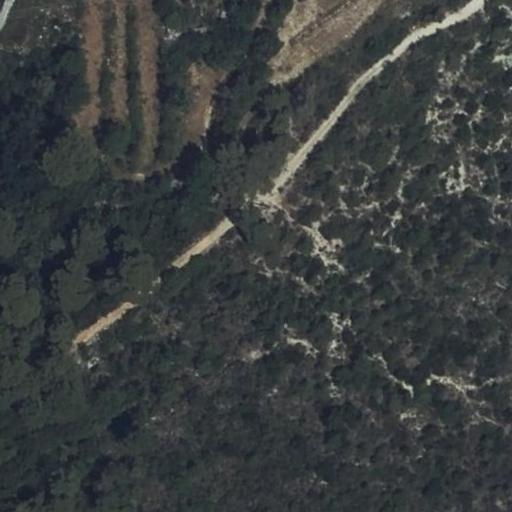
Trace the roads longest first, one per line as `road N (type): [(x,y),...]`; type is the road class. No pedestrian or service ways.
road 1 (track): [(477,0),(415,38),(277,181),(76,346),(48,380),(0,411)]
road 2 (track): [(0,149),(105,163),(203,149),(236,215)]
road 3 (track): [(203,149),(265,0)]
